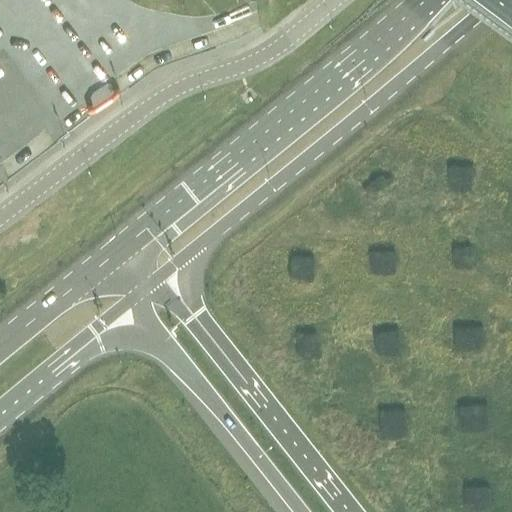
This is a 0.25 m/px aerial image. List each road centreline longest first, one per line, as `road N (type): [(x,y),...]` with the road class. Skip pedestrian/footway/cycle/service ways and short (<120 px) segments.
road 1 (primary): [(162,275),(495,0)]
road 2 (unclassified): [(0,221),(144,110),(279,47),(336,0)]
road 3 (primary): [(428,0),(118,253)]
road 4 (primary): [(346,511),(162,275)]
road 5 (motorway): [(126,304),(299,511)]
road 6 (primary): [(0,408),(126,304)]
road 7 (primary): [(118,253),(0,348)]
